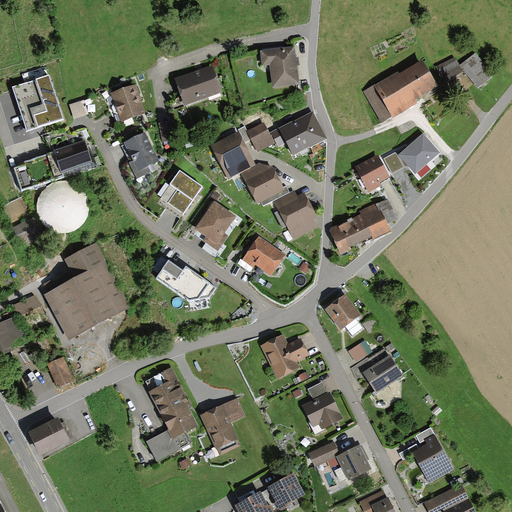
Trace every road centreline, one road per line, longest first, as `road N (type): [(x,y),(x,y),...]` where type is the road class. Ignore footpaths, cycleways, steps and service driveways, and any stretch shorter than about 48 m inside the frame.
road 1 (residential): [(7,426),(174,349),(276,321)]
road 2 (residential): [(332,284),(325,269),(332,142),(312,75),(316,0)]
road 3 (residential): [(276,321),(260,300),(144,221),(94,127)]
road 4 (residential): [(332,284),(410,216),(511,91)]
road 5 (residential): [(305,305),(410,511)]
